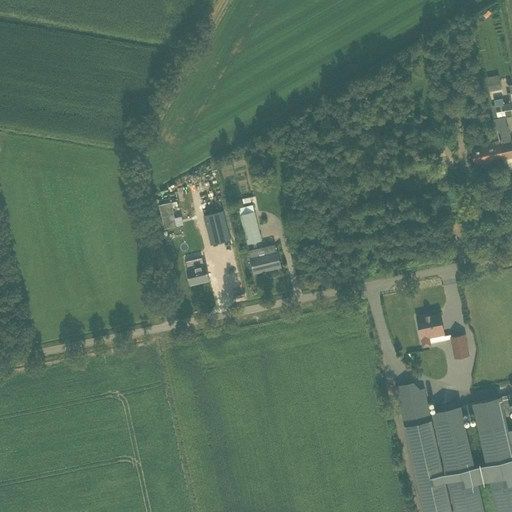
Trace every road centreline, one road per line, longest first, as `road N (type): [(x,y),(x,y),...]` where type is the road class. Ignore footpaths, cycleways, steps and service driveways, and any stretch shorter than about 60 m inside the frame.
road 1 (unclassified): [(0,361),(511,252)]
road 2 (track): [(173,326),(137,155),(223,0)]
